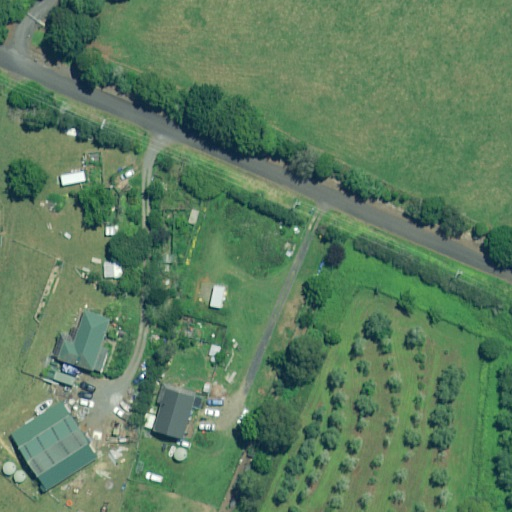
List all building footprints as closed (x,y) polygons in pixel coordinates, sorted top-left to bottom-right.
[(200,212),(192,210),(189,223),(196,225),(200,212)] [(113,320),(86,311),(76,343),(59,337),(52,357),(104,375),(112,350),(104,348),(113,320)] [(224,330),(215,327),(210,341),(219,345),(224,330)] [(160,403),(163,404),(160,417),(148,413),(144,428),(182,438),(187,421),(190,422),(197,398),(164,388),(160,403)] [(90,443),(72,415),(22,449),(40,476),(90,443)] [(189,453),(181,448),(174,457),(183,463),(189,453)]
